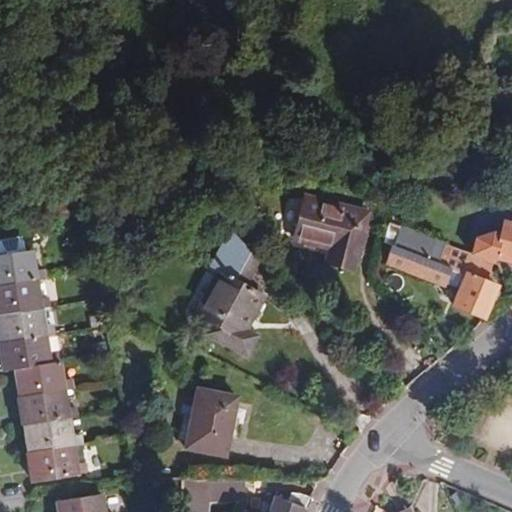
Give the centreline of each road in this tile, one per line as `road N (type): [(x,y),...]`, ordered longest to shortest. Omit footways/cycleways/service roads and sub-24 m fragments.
road 1 (unclassified): [(511,324),(381,437)]
road 2 (residential): [(511,495),(381,437)]
road 3 (unknown): [(428,391),(372,315),(359,273)]
